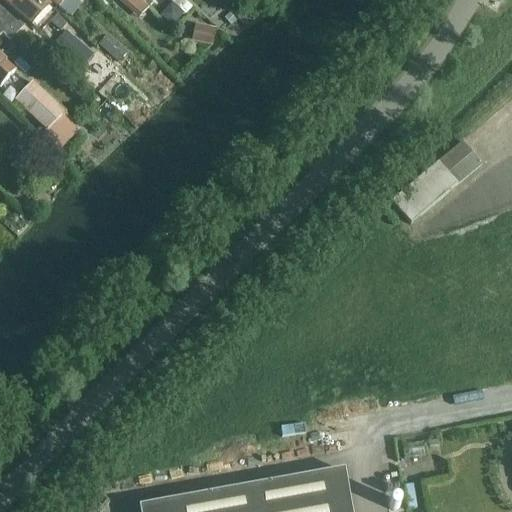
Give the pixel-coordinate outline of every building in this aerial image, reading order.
[(0,0),(0,7),(24,29),(25,28),(27,27),(31,30),(49,10),(37,0),(0,0)] [(47,0),(58,9),(66,0),(47,0)] [(94,0),(105,10),(108,7),(101,0),(94,0)] [(171,3),(159,16),(171,26),(182,14),(171,3)] [(9,44),(15,39),(24,29),(0,7),(0,38),(2,37),(9,44)] [(229,15),(224,19),(231,27),(236,22),(229,15)] [(202,28),(199,44),(214,47),(217,32),(202,28)] [(61,38),(53,47),(80,71),(93,56),(66,32),(64,34),(61,38)] [(98,46),(119,64),(128,53),(107,35),(98,46)] [(0,88),(13,74),(0,61),(0,88)] [(16,104),(46,132),(47,134),(63,117),(64,116),(32,86),(16,104)] [(505,111),(469,142),(474,148),(511,117),(505,111)] [(77,130),(63,117),(47,134),(46,132),(40,138),(55,153),(77,130)] [(463,144),(438,165),(392,204),(410,226),(482,166),(463,144)] [(142,511),(346,511),(340,473),(142,509),(142,511)]
